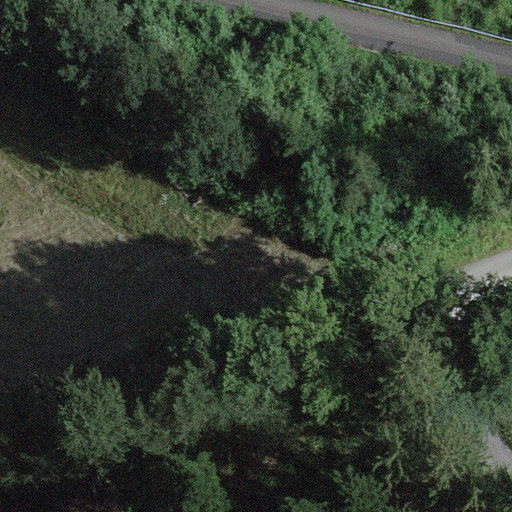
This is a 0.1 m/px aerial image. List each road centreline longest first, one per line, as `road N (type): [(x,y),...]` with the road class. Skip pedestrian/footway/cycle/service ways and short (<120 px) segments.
road 1 (track): [(0,466),(260,419),(511,298)]
road 2 (unclassified): [(260,0),(511,57)]
road 3 (track): [(511,484),(382,357)]
